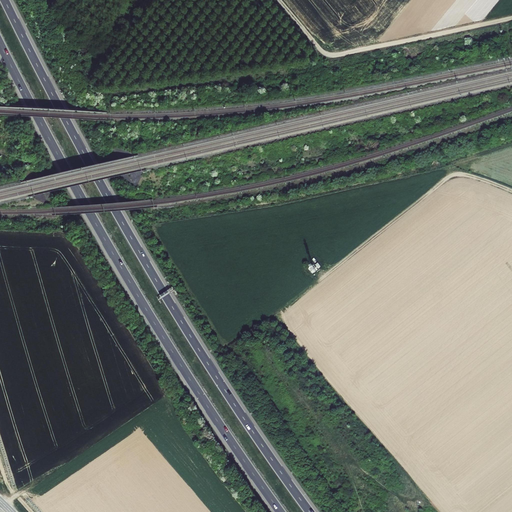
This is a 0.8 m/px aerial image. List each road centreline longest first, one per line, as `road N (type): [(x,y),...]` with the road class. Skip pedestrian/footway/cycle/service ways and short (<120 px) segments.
road 1 (motorway): [(308,511),(139,253),(4,0)]
road 2 (motorway): [(0,44),(127,279),(279,511)]
road 3 (track): [(436,511),(277,316),(450,176),(511,190)]
road 4 (track): [(511,18),(321,58),(271,0)]
